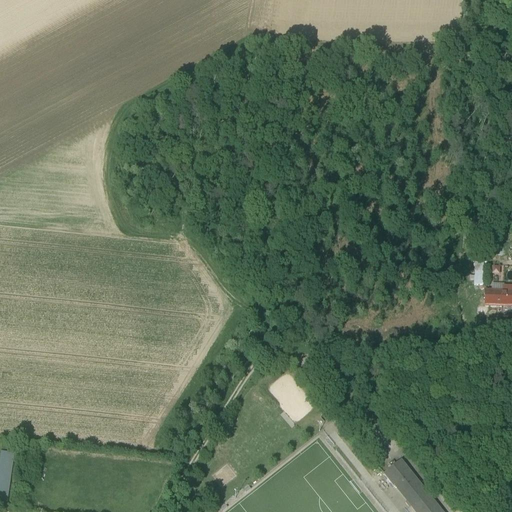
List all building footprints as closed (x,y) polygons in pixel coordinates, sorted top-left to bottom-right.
[(486,265),(486,257),(479,257),(475,257),(474,287),(482,287),(482,265),(486,265)] [(484,309),(511,308),(511,293),(503,293),(492,293),(484,293),(484,309)] [(316,408),(288,373),(267,389),(295,425),(316,408)] [(1,454),(0,462),(0,503),(6,504),(13,456),(1,454)] [(441,511),(401,463),(383,477),(411,511),(441,511)]
